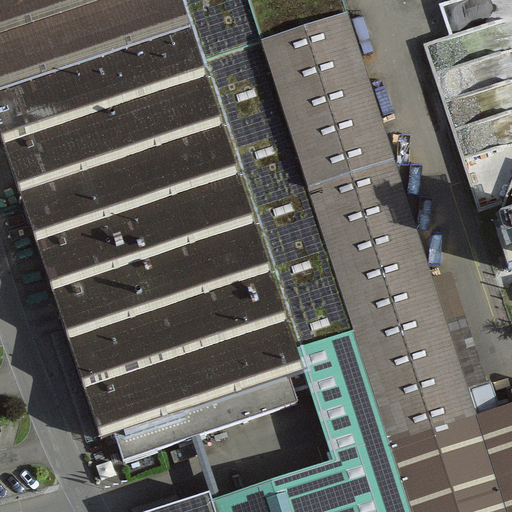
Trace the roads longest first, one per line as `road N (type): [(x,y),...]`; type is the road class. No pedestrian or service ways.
road 1 (residential): [(95,511),(0,283)]
road 2 (unknown): [(419,123),(485,312),(511,347)]
road 3 (unknown): [(373,0),(419,123)]
